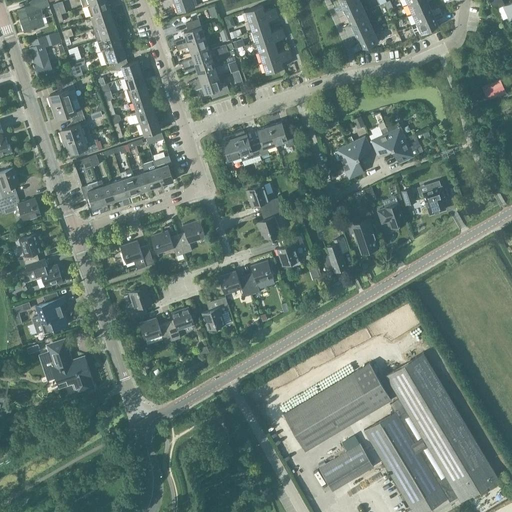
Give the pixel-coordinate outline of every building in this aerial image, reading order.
[(18,10),(25,31),(44,25),(41,15),(42,15),(39,6),(48,3),(48,2),(47,0),(29,0),(31,5),(18,10)] [(91,17),(94,15),(111,10),(111,9),(112,9),(110,5),(109,5),(107,0),(102,0),(91,4),(87,5),(91,17)] [(192,0),(177,0),(163,5),(164,9),(176,5),(178,12),(195,6),(192,0)] [(339,0),(342,4),(334,8),(336,13),(361,1),(359,0),(339,0)] [(416,0),(408,4),(413,13),(429,6),(427,1),(428,0),(416,0)] [(500,0),(491,4),(494,10),(498,8),(504,19),(508,17),(511,24),(511,1),(505,5),(502,0),(500,0)] [(365,11),(361,1),(336,13),(338,17),(346,14),(349,19),(365,11)] [(263,5),(246,11),(249,21),(278,12),(276,7),(265,11),(263,5)] [(431,11),(429,6),(413,13),(417,23),(442,12),(439,7),(431,11)] [(489,7),(483,11),(486,16),(492,12),(489,7)] [(94,15),(91,17),(94,24),(97,23),(98,27),(115,21),(114,20),(116,20),(114,16),(113,16),(111,10),(94,15)] [(351,24),(343,27),(345,32),(369,21),(365,11),(349,19),(351,24)] [(268,20),(279,16),(278,12),(249,21),(253,31),(270,26),(268,20)] [(442,12),(417,23),(422,33),(438,26),(436,21),(444,17),(442,12)] [(186,37),(175,41),(176,45),(205,36),(199,19),(186,23),(188,30),(184,31),(186,37)] [(413,19),(399,26),(403,33),(416,25),(413,19)] [(102,38),(118,33),(118,32),(119,31),(118,27),(117,28),(115,21),(98,27),(102,38)] [(345,32),(347,37),(355,33),(357,38),(374,31),(369,21),(345,32)] [(253,31),(256,42),(285,32),(283,28),(272,31),(270,26),(253,31)] [(74,35),(71,28),(62,31),(65,38),(69,36),(74,35)] [(379,41),(374,31),(357,38),(360,44),(352,47),(354,52),(379,41)] [(30,47),(35,63),(34,63),(38,76),(52,71),(45,47),(61,42),(58,32),(32,41),(34,46),(30,47)] [(275,40),(286,37),(285,32),(256,42),(260,52),(277,46),(275,40)] [(102,51),(122,44),(122,43),(123,43),(122,39),(121,39),(118,33),(102,38),(97,40),(101,51),(102,51)] [(208,46),(205,36),(176,45),(178,50),(189,46),(191,52),(208,46)] [(102,51),(107,66),(113,64),(125,60),(124,56),(126,56),(126,55),(127,54),(126,50),(125,51),(122,44),(102,51)] [(210,51),(208,46),(191,52),(193,58),(182,61),(183,66),(212,56),(228,51),(226,44),(211,49),(212,50),(210,51)] [(263,62),(291,53),(290,48),(279,52),(277,46),(260,52),(263,62)] [(291,53),(263,62),(267,73),(284,67),(282,61),(293,57),(291,53)] [(477,55),(463,61),(466,67),(480,61),(477,55)] [(196,67),(198,72),(215,67),(212,56),(183,66),(185,70),(196,67)] [(81,58),(77,59),(79,66),(80,66),(84,64),(85,61),(84,57),(81,58)] [(126,77),(142,72),(142,71),(143,71),(142,67),(141,67),(138,60),(127,64),(125,60),(113,64),(115,67),(115,68),(115,69),(116,69),(117,69),(122,67),(126,77)] [(230,62),(228,63),(231,72),(239,70),(236,60),(230,62)] [(219,77),(215,67),(198,72),(200,78),(188,82),(190,86),(219,77)] [(129,89),(146,83),(146,82),(147,82),(145,78),(144,78),(142,72),(126,77),(129,89)] [(471,75),(460,80),(462,85),(473,80),(471,75)] [(227,83),(221,83),(219,77),(190,86),(192,91),(203,87),(205,93),(212,91),(214,97),(213,97),(213,98),(230,92),(227,83)] [(488,99),(498,94),(497,91),(503,88),(500,79),(483,86),(488,99)] [(52,107),(72,100),(69,91),(75,89),(73,80),(71,81),(64,83),(61,84),(63,90),(50,94),(51,96),(48,97),(52,107)] [(106,84),(101,85),(104,92),(111,90),(108,83),(106,84)] [(128,102),(133,100),(150,94),(149,94),(151,93),(149,89),(148,90),(146,83),(129,89),(124,90),(128,102)] [(137,111),(153,106),(153,105),(154,105),(153,101),(152,101),(150,94),(133,100),(137,111)] [(71,114),(73,119),(84,115),(81,107),(75,109),(72,100),(52,107),(55,117),(57,116),(58,118),(71,114)] [(131,113),(135,125),(141,123),(157,117),(157,116),(158,116),(157,112),(156,112),(153,106),(137,111),(131,113)] [(63,142),(84,135),(90,133),(84,115),(73,119),(75,125),(62,129),(62,131),(60,132),(63,142)] [(360,116),(353,119),(357,128),(364,125),(360,116)] [(141,123),(145,134),(161,129),(161,128),(162,127),(161,123),(159,124),(157,117),(141,123)] [(286,134),(282,121),(270,125),(276,143),(285,141),(287,147),(295,144),(292,132),(286,134)] [(389,131),(386,133),(392,146),(394,147),(407,141),(409,144),(413,142),(411,136),(406,138),(398,121),(387,127),(389,131)] [(0,123),(0,155),(12,151),(9,144),(8,144),(5,137),(0,123)] [(267,146),(276,143),(270,125),(258,129),(262,142),(257,144),(260,155),(262,155),(269,153),(267,146)] [(391,148),(392,146),(386,133),(389,131),(387,127),(386,127),(381,129),(381,130),(370,135),(371,139),(378,154),(391,148)] [(85,154),(96,150),(99,149),(95,139),(92,140),(90,133),(84,135),(63,142),(67,152),(69,151),(70,153),(83,149),(85,154)] [(235,137),(241,155),(243,161),(252,158),(260,155),(257,144),(251,146),(247,133),(235,137)] [(394,147),(393,149),(399,162),(414,155),(418,153),(416,148),(421,146),(418,139),(415,134),(411,136),(413,142),(409,144),(407,141),(394,147)] [(351,142),(357,155),(359,156),(372,150),(365,135),(354,141),(351,136),(346,139),(348,143),(351,142)] [(235,137),(223,141),(227,154),(222,156),(225,167),(234,164),(232,158),(241,155),(235,137)] [(351,142),(348,143),(336,149),(341,161),(343,163),(356,157),(357,155),(351,142)] [(112,149),(114,153),(121,151),(121,153),(126,151),(124,145),(112,149)] [(29,165),(25,151),(16,154),(20,168),(29,165)] [(89,156),(91,160),(93,166),(100,164),(96,154),(89,156)] [(343,163),(341,161),(337,163),(339,168),(344,166),(349,178),(364,171),(358,158),(356,157),(343,163)] [(160,160),(158,161),(155,162),(156,167),(162,184),(163,184),(163,185),(167,183),(167,182),(174,180),(168,163),(162,165),(160,160)] [(0,199),(17,194),(14,186),(19,184),(13,167),(0,171),(0,179),(3,189),(0,190),(0,199)] [(162,184),(156,167),(145,171),(151,188),(151,187),(152,189),(156,187),(155,186),(162,184)] [(134,175),(132,169),(120,173),(122,179),(128,195),(129,195),(129,196),(133,195),(133,194),(139,191),(134,175)] [(134,175),(139,191),(140,191),(140,192),(144,191),(144,190),(151,188),(145,171),(134,175)] [(128,195),(122,179),(111,182),(116,199),(117,199),(117,200),(122,198),(121,197),(128,195)] [(99,186),(105,203),(106,202),(106,204),(110,202),(110,201),(116,199),(111,182),(104,185),(102,180),(98,181),(99,186)] [(423,192),(430,214),(445,209),(442,199),(446,198),(442,186),(441,186),(439,180),(429,184),(431,189),(423,192)] [(99,186),(98,181),(82,186),(86,198),(90,197),(93,207),(94,206),(95,207),(99,206),(98,205),(105,203),(99,186)] [(265,210),(280,205),(277,197),(269,200),(263,183),(246,189),(251,207),(263,203),(265,210)] [(372,186),(365,189),(370,200),(376,198),(372,186)] [(412,188),(402,191),(406,204),(416,201),(412,188)] [(0,199),(0,209),(16,205),(17,210),(20,210),(23,220),(41,214),(36,198),(20,203),(17,194),(0,199)] [(386,208),(378,210),(382,223),(389,220),(392,228),(393,227),(395,228),(399,227),(400,225),(405,223),(398,203),(386,208)] [(280,205),(265,210),(267,218),(256,221),(262,239),(280,233),(275,216),(283,213),(280,205)] [(355,230),(362,251),(378,246),(368,219),(359,222),(357,215),(347,219),(351,231),(355,230)] [(179,238),(184,253),(192,250),(189,242),(206,236),(200,218),(183,224),(187,235),(179,238)] [(184,253),(179,238),(172,240),(168,229),(151,235),(157,253),(174,247),(176,256),(184,253)] [(276,249),(282,266),(300,260),(294,243),(303,240),(300,232),(285,237),(287,245),(276,249)] [(26,265),(39,260),(37,252),(42,251),(36,233),(20,239),(25,256),(23,257),(26,265)] [(330,254),(324,256),(328,268),(333,266),(335,271),(347,267),(342,252),(348,250),(343,236),(334,240),(335,243),(327,246),(330,254)] [(126,263),(135,261),(137,269),(154,263),(149,248),(141,251),(137,239),(120,245),(126,263)] [(39,260),(26,265),(30,278),(39,275),(40,278),(42,277),(45,286),(59,282),(59,284),(66,282),(63,272),(61,273),(58,264),(48,268),(45,259),(40,261),(39,260)] [(247,279),(252,294),(260,291),(257,283),(274,277),(268,259),(251,265),(254,276),(247,279)] [(252,294),(247,279),(240,281),(236,270),(219,276),(225,294),(241,288),(244,296),(252,294)] [(131,303),(126,309),(126,311),(129,319),(144,314),(141,307),(153,303),(147,286),(129,292),(133,302),(131,303)] [(65,296),(36,306),(40,315),(33,318),(38,333),(45,330),(45,332),(68,324),(61,305),(68,303),(65,296)] [(209,310),(202,312),(207,330),(225,324),(222,314),(220,307),(228,304),(226,296),(210,301),(213,309),(209,310)] [(20,305),(12,308),(17,323),(22,322),(19,312),(22,311),(20,305)] [(168,325),(173,340),(181,338),(178,329),(195,324),(189,306),(171,312),(175,323),(168,325)] [(173,340),(168,325),(160,328),(157,317),(139,322),(145,340),(162,335),(165,343),(173,340)] [(64,340),(49,345),(56,367),(53,368),(49,369),(52,378),(56,377),(60,386),(74,381),(78,392),(93,387),(89,376),(91,375),(85,357),(71,361),(64,340)] [(38,343),(27,347),(29,353),(40,349),(38,343)] [(395,411),(364,430),(413,511),(424,511),(456,493),(461,501),(499,478),(424,352),(386,374),(400,398),(390,403),(395,411)] [(390,400),(392,399),(381,380),(370,362),(283,414),(305,450),(390,400)] [(346,451),(319,467),(332,490),(350,479),(344,470),(368,456),(360,443),(346,451)]
